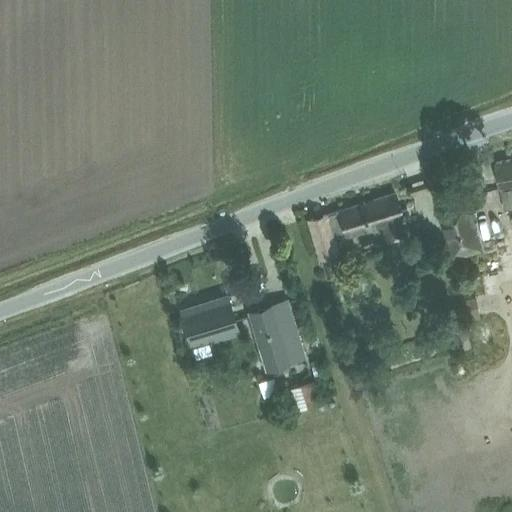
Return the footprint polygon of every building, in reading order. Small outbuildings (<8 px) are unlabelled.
[(511,158),(496,161),(501,186),(504,208),(511,206),(511,158)] [(408,236),(402,216),(395,192),(309,218),(320,252),(334,248),(331,238),(381,223),(386,243),(408,236)] [(462,204),(437,212),(453,257),(478,249),(462,204)] [(333,290),(342,287),(333,258),(324,261),(333,290)] [(412,274),(423,279),(428,266),(418,261),(412,274)] [(181,308),(187,327),(192,344),(238,330),(227,294),(181,308)] [(287,299),(249,310),(265,368),(303,357),(287,299)] [(479,305),(468,307),(470,320),(481,318),(479,305)] [(465,319),(462,306),(452,308),(455,322),(465,319)] [(320,363),(312,365),(315,374),(323,372),(320,363)] [(257,377),(261,393),(273,390),(269,374),(257,377)] [(314,377),(291,381),(295,405),(318,400),(314,377)]
